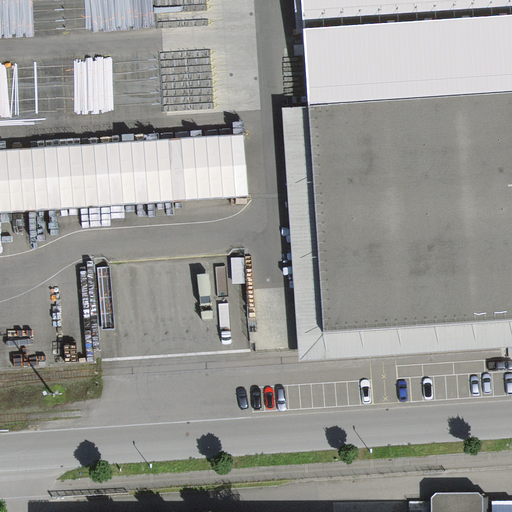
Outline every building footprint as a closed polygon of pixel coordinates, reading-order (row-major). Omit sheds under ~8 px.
[(0,0),(0,32),(157,28),(155,0),(0,0)] [(511,0),(288,0),(311,329),(511,315),(511,0)] [(0,116),(148,110),(146,57),(0,63),(0,116)] [(235,136),(0,151),(0,211),(239,195),(235,136)] [(329,511),(479,511),(479,496),(471,496),(435,496),(429,503),(329,505),(329,511)]
